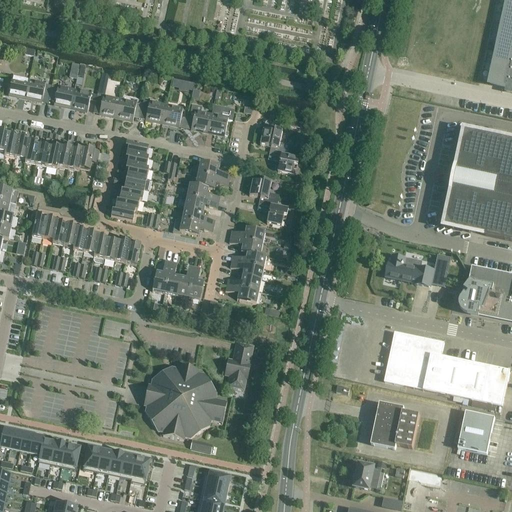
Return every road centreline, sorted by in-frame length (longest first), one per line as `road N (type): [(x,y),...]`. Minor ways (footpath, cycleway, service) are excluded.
road 1 (secondary): [(283,511),(292,428),(367,73)]
road 2 (residential): [(14,281),(137,308),(151,240)]
road 3 (residential): [(511,104),(367,73)]
road 4 (residential): [(151,240),(103,223),(118,138)]
road 5 (residential): [(244,166),(118,138)]
road 6 (residential): [(118,138),(0,113)]
